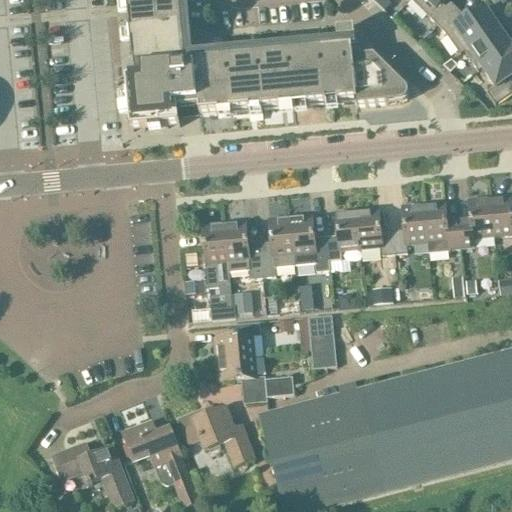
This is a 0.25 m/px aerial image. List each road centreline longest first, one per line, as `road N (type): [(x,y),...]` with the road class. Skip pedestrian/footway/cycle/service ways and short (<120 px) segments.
road 1 (residential): [(161,170),(511,139)]
road 2 (residential): [(67,420),(167,381),(179,366),(161,170)]
road 3 (residential): [(94,177),(75,0)]
